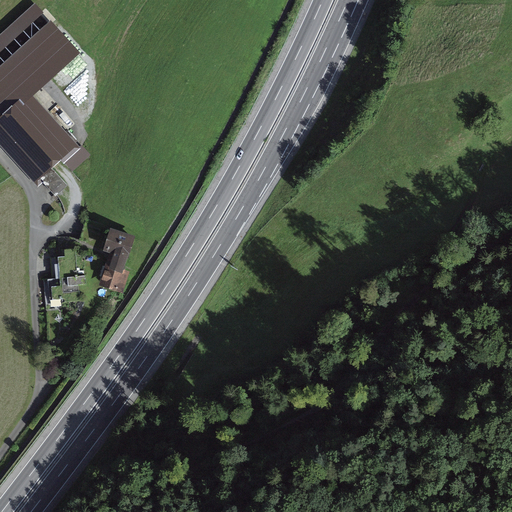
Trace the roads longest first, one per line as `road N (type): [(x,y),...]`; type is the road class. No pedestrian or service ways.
road 1 (trunk): [(322,0),(238,168),(169,282),(1,511)]
road 2 (trunk): [(30,511),(203,272),(332,34)]
road 3 (track): [(511,226),(430,272),(319,401),(151,511)]
